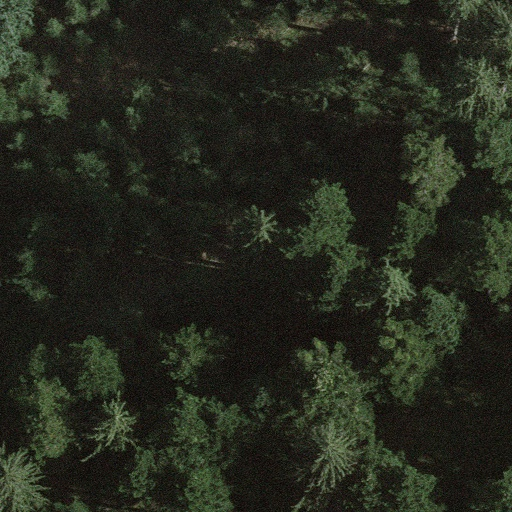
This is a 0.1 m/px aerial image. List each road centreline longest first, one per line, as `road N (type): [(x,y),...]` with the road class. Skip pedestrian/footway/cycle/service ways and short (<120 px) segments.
road 1 (track): [(338,511),(511,432)]
road 2 (track): [(0,471),(139,511)]
